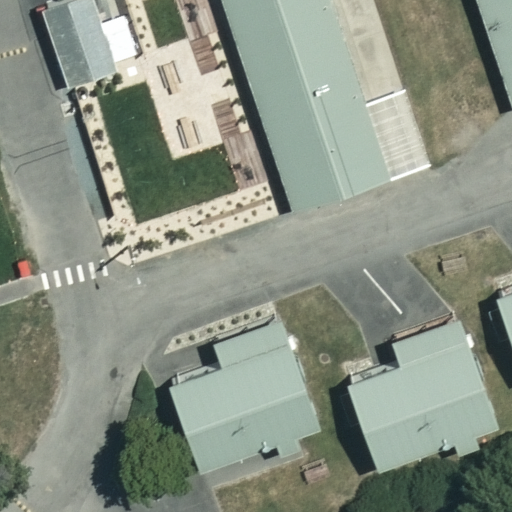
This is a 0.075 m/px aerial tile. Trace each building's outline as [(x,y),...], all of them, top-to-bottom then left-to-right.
[(37,0),(63,77),(71,75),(113,60),(110,52),(134,44),(119,2),(115,3),(107,6),(96,10),(92,0),(37,0)] [(221,0),(226,15),(265,136),(284,192),(287,201),(425,156),(400,81),(362,94),(330,0),(221,0)] [(511,0),(474,0),(508,100),(511,99),(511,98),(511,0)] [(511,277),(490,285),(511,350),(511,277)] [(375,360),(339,372),(368,458),(448,431),(453,444),(472,437),(467,424),(491,416),(454,308),(449,310),(384,331),(392,354),(375,360)] [(204,359),(162,373),(192,460),(202,456),(272,433),(276,446),(296,439),(291,426),(300,423),(314,418),(278,310),(272,312),(208,333),(210,339),(215,356),(204,359)]
